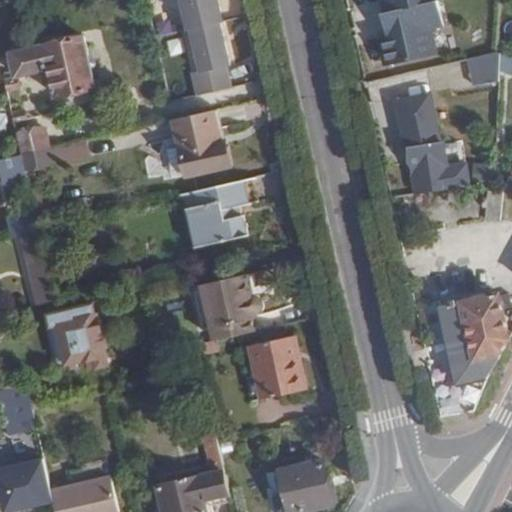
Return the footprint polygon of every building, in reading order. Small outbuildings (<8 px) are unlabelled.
[(181,0),(188,29),(191,28),(201,70),(194,72),(199,95),(229,88),(224,66),(230,65),(219,22),(222,21),(219,6),(216,4),(214,0),(181,0)] [(380,40),(387,67),(435,56),(429,30),(441,27),(434,0),(384,0),(388,13),(384,14),(390,38),(380,40)] [(84,37),(11,53),(15,76),(42,71),(45,84),(54,82),(57,96),(95,87),(84,37)] [(499,54),(497,53),(467,60),(474,86),(499,83),(499,67),(499,54)] [(511,59),(499,54),(499,67),(506,71),(511,59)] [(13,78),(6,81),(7,88),(19,86),(18,81),(13,78)] [(0,82),(0,158),(21,154),(17,133),(15,121),(13,113),(7,88),(6,81),(0,82)] [(435,87),(398,93),(406,141),(444,134),(435,87)] [(27,110),(13,113),(15,121),(28,119),(27,110)] [(211,110),(172,119),(175,133),(185,175),(229,166),(223,139),(218,141),(214,124),(211,110)] [(17,133),(21,154),(49,147),(45,128),(17,133)] [(444,134),(406,141),(415,191),(458,183),(458,181),(474,178),(470,156),(451,159),(447,134),(444,134)] [(49,147),(21,154),(25,169),(88,155),(86,139),(49,147)] [(251,179),(181,194),(189,227),(193,226),(198,246),(244,235),(240,216),(233,217),(231,207),(256,202),(251,179)] [(500,220),(504,189),(495,188),(489,188),(487,219),(500,220)] [(15,235),(39,229),(34,208),(10,214),(15,235)] [(26,236),(42,300),(59,296),(42,232),(26,236)] [(245,276),(203,286),(212,328),(252,319),(255,318),(254,315),(257,315),(258,314),(261,310),(262,308),(261,303),(258,298),(255,296),(250,296),(245,276)] [(203,330),(212,328),(203,286),(193,288),(203,330)] [(486,377),(510,338),(500,294),(442,307),(460,382),(486,377)] [(69,308),(58,310),(71,368),(87,365),(88,370),(107,365),(96,315),(88,317),(87,312),(71,316),(69,308)] [(252,319),(212,328),(215,340),(220,339),(255,331),(252,319)] [(295,337),(291,338),(296,359),(300,358),(295,337)] [(296,359),(291,338),(251,345),(263,399),(308,388),(300,358),(296,359)] [(222,351),(220,339),(215,340),(197,344),(200,356),(222,351)] [(167,378),(160,348),(144,351),(152,382),(167,378)] [(28,383),(23,384),(0,389),(0,400),(22,493),(50,486),(33,408),(28,383)] [(76,399),(92,396),(91,388),(74,392),(76,399)] [(225,468),(220,442),(215,424),(209,426),(216,457),(219,457),(221,469),(225,468)] [(323,461),(281,471),(289,511),(295,511),(332,503),(323,461)] [(232,500),(225,468),(221,469),(159,482),(165,511),(203,511),(207,511),(206,506),(232,500)] [(52,488),(56,511),(118,511),(121,511),(112,475),(52,488)]
